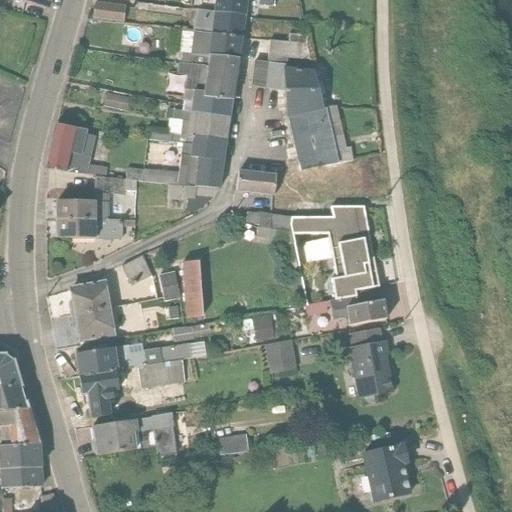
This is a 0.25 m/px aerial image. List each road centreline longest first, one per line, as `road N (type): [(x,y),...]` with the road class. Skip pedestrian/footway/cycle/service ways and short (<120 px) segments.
road 1 (tertiary): [(72,0),(28,143),(23,298)]
road 2 (residential): [(225,203),(110,264),(23,298)]
road 3 (tertiary): [(23,317),(77,511)]
road 4 (residential): [(250,56),(225,203)]
